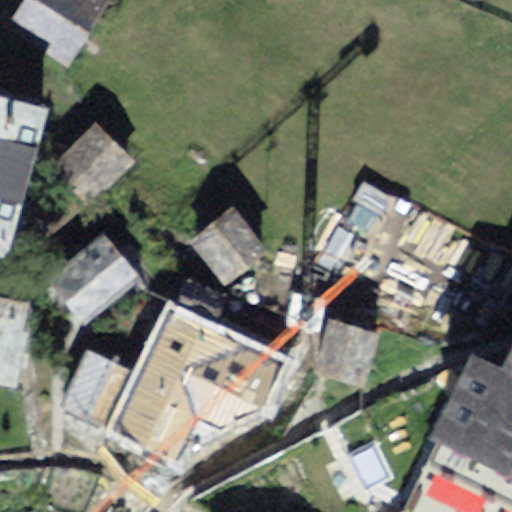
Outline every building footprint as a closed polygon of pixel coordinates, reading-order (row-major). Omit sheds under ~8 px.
[(1,0),(0,3),(0,30),(56,63),(94,0),(1,0)] [(45,101),(0,88),(0,239),(6,241),(45,101)] [(123,157),(96,125),(55,160),(82,191),(123,157)] [(219,206),(183,234),(212,271),(248,243),(219,206)] [(45,278),(74,315),(127,273),(97,236),(45,278)] [(208,287),(174,276),(163,308),(197,319),(208,287)] [(19,290),(0,287),(0,381),(4,382),(19,290)] [(376,331),(321,310),(298,367),(353,388),(376,331)] [(191,337),(156,321),(139,360),(174,375),(191,337)] [(460,348),(420,429),(511,474),(511,328),(511,329),(496,364),(460,348)] [(128,362),(73,341),(49,404),(103,425),(128,362)] [(204,409),(134,374),(105,433),(175,467),(204,409)]
